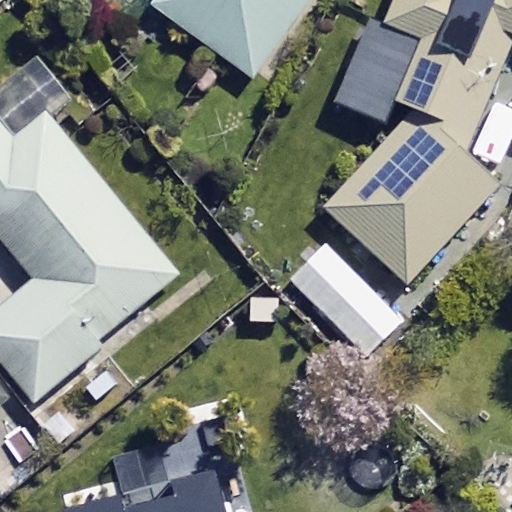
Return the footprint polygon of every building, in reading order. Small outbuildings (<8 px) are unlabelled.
[(147,0),(147,2),(247,73),(299,0),(147,0)] [(511,0),(377,0),(330,95),(388,125),(318,205),(403,280),(491,179),(460,152),(511,49),(511,0)] [(8,135),(0,125),(0,240),(30,277),(0,300),(0,362),(28,397),(95,343),(90,337),(170,272),(38,110),(8,135)] [(398,318),(319,239),(284,274),(362,353),(398,318)] [(237,511),(227,475),(86,511),(237,511)]
